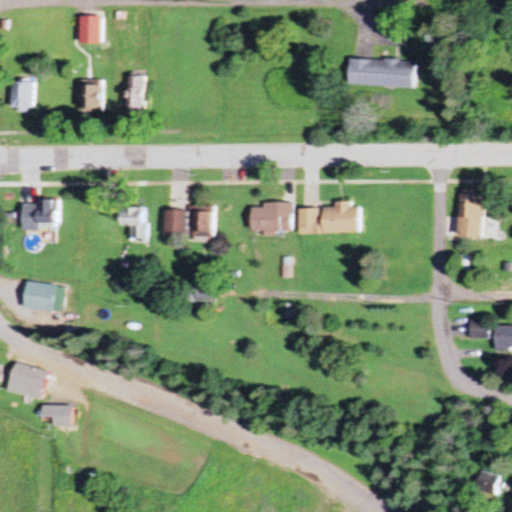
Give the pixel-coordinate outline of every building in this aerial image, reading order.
[(82,44),(104,44),(104,18),(82,18),(82,44)] [(418,62),(354,61),(353,88),(417,89),(418,62)] [(145,113),(145,77),(129,77),(129,113),(145,113)] [(35,83),(14,83),(14,112),(35,112),(35,83)] [(104,86),(82,86),(82,113),(104,113),(104,86)] [(462,194),(462,237),(486,237),(486,194),(462,194)] [(41,229),(60,229),(60,201),(41,201),(41,229)] [(303,209),(304,235),(364,233),(363,208),(354,208),(354,203),(339,203),(339,209),(325,209),(303,209)] [(295,232),(296,204),(266,204),(266,208),(256,208),(256,232),(295,232)] [(124,209),(124,227),(132,227),(132,241),(148,241),(148,209),(124,209)] [(195,238),(215,238),(215,210),(195,210),(195,238)] [(189,211),(167,211),(167,236),(189,236),(189,211)] [(66,288),(27,283),(24,309),(63,314),(66,288)] [(197,301),(212,301),(212,288),(197,288),(197,301)] [(474,338),(493,338),(493,319),(474,319),(474,338)] [(499,350),(511,350),(511,326),(499,326),(499,350)] [(8,392),(42,399),(48,372),(14,365),(8,392)] [(479,491),(498,495),(503,475),(484,471),(479,491)]
